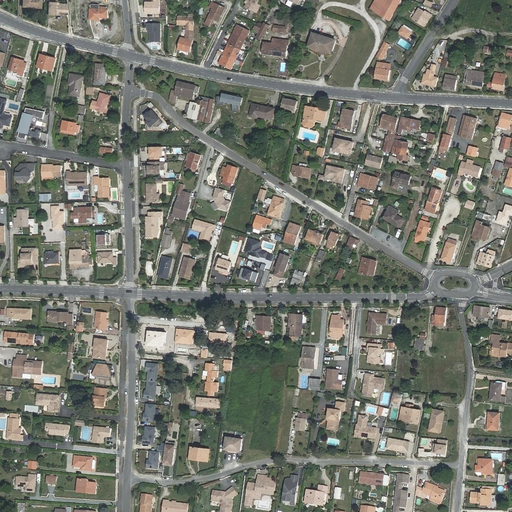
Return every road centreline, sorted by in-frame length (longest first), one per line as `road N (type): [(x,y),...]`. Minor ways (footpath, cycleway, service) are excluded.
road 1 (residential): [(129,90),(153,92),(187,124),(435,277)]
road 2 (residential): [(126,480),(199,478),(272,460),(461,465)]
road 3 (tertiary): [(436,291),(131,293)]
road 4 (tertiary): [(398,96),(203,72),(129,53)]
road 5 (unclassified): [(131,293),(129,90)]
road 6 (residential): [(126,480),(131,293)]
road 7 (residential): [(461,465),(470,368),(461,300),(468,294)]
road 8 (tertiary): [(129,53),(0,16)]
road 9 (tertiary): [(131,293),(0,288)]
